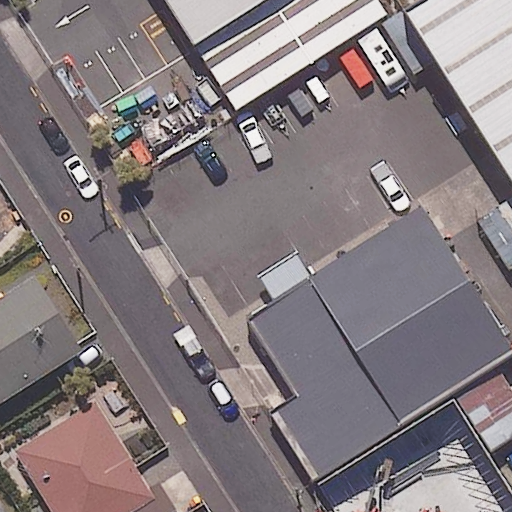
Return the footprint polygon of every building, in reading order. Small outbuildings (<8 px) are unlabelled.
[(161,0),(232,113),(387,17),(376,0),(161,0)] [(511,0),(420,0),(397,15),(511,198),(511,0)] [(469,278),(425,208),(313,279),(297,254),(258,279),(272,302),(247,318),(297,397),(276,410),(318,477),(511,354),(511,348),(502,332),(511,326),(511,321),(501,304),(510,299),(489,266),(469,278)] [(0,396),(79,349),(32,271),(0,289),(0,396)] [(511,429),(511,389),(501,370),(457,395),(486,445),(511,429)] [(163,511),(94,398),(13,447),(52,511),(163,511)] [(511,511),(478,458),(449,476),(440,463),(408,484),(426,511),(511,511)]
